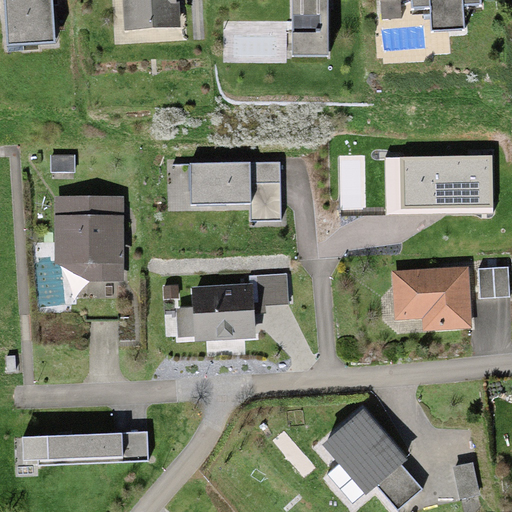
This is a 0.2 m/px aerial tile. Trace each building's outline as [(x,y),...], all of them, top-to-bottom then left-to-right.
[(51,0),(3,0),(7,46),(54,43),(51,0)] [(180,28),(178,0),(123,0),(125,31),(180,28)] [(327,0),(291,0),(292,57),(327,57),(327,0)] [(479,0),(380,0),(381,0),(382,0),(411,0),(412,10),(430,9),(432,32),(464,30),(462,7),(480,5),(479,0)] [(75,154),(50,154),(50,173),(75,173),(75,154)] [(492,156),(399,157),(400,208),(493,207),(492,156)] [(279,161),(189,164),(190,205),(250,203),(250,183),(279,182),(279,161)] [(250,221),(279,221),(279,182),(250,183),(250,221)] [(56,196),(55,264),(88,282),(122,282),(124,196),(56,196)] [(509,296),(507,267),(477,269),(479,298),(509,296)] [(469,268),(391,272),(394,320),(422,318),(422,330),(472,328),(469,268)] [(251,285),(191,288),(192,307),(175,307),(176,338),(192,338),(192,343),(255,340),(254,313),(265,313),(264,305),(287,304),(286,275),(250,276),(251,285)] [(178,285),(163,286),(164,299),(178,298),(178,285)] [(406,460),(364,410),(321,446),(365,498),(378,487),(397,510),(421,490),(400,465),(406,460)] [(146,433),(22,438),(23,462),(147,457),(146,433)] [(473,463),(453,466),(459,499),(479,495),(473,463)]
